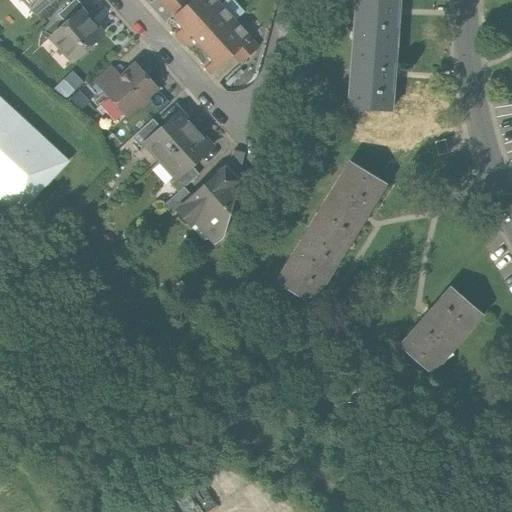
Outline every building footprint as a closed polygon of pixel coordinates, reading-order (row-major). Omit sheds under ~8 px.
[(25,0),(37,13),(50,0),(25,0)] [(66,23),(81,10),(82,11),(85,8),(77,0),(73,0),(58,14),(66,23)] [(190,0),(171,0),(164,7),(173,16),(190,0)] [(180,40),(219,5),(214,0),(190,0),(173,16),(183,27),(174,35),(180,40)] [(399,0),(356,0),(353,42),(396,46),(399,0)] [(204,50),(234,22),(219,5),(180,40),(185,46),(194,39),(204,50)] [(66,23),(51,37),(72,61),(103,33),(82,11),(81,10),(66,23)] [(234,22),(204,50),(213,61),(205,68),(210,74),(232,54),(250,38),(234,22)] [(258,48),(250,38),(232,54),(241,63),(258,48)] [(353,42),(348,107),(391,111),(396,46),(353,42)] [(121,77),(105,91),(127,115),(136,107),(141,107),(147,101),(148,96),(156,88),(135,64),(121,77)] [(105,91),(121,77),(112,67),(95,82),(104,92),(105,91)] [(68,162),(0,98),(0,203),(16,218),(68,162)] [(196,129),(181,111),(161,128),(144,143),(145,144),(160,161),(196,129)] [(141,148),(145,144),(144,143),(161,128),(153,119),(132,137),(141,148)] [(212,147),(196,129),(160,161),(175,178),(176,179),(192,166),(212,147)] [(445,141),(435,142),(437,156),(447,154),(445,141)] [(230,187),(232,190),(231,193),(235,194),(235,195),(243,197),(250,173),(240,170),(245,153),(233,152),(228,163),(225,168),(237,181),(230,187)] [(385,183),(349,162),(340,177),(339,176),(312,221),(349,243),(385,183)] [(192,166),(176,179),(175,178),(170,183),(178,192),(178,193),(185,187),(199,174),(192,166)] [(230,187),(237,181),(225,168),(193,197),(178,210),(179,210),(191,224),(196,220),(213,241),(218,241),(220,237),(224,238),(229,219),(225,218),(228,207),(232,208),(235,195),(235,194),(231,193),(232,190),(230,187)] [(185,187),(178,193),(178,192),(163,205),(173,216),(179,210),(178,210),(193,197),(185,187)] [(349,243),(312,221),(275,282),(311,304),(349,243)] [(442,361),(443,362),(483,316),(452,288),(400,347),(431,374),(442,361)]
